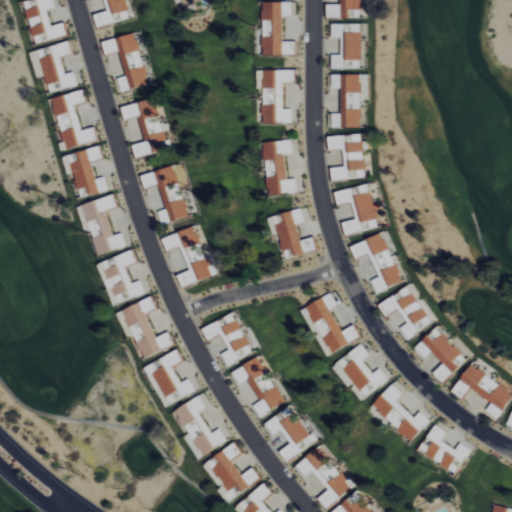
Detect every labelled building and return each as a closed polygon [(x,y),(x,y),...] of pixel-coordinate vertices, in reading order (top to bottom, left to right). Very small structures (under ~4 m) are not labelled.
[(68,36),(65,24),(52,27),(48,10),(56,8),(53,0),(30,0),(24,1),(35,44),(68,36)] [(95,15),(98,28),(131,20),(126,0),(104,0),(108,12),(95,15)] [(328,16),(363,16),(363,0),(341,0),(341,5),(328,5),(328,16)] [(296,56),(296,42),(283,42),(283,16),(295,16),(295,3),(263,3),(263,56),(296,56)] [(341,39),(342,55),(332,55),(332,69),(347,69),(347,61),(363,61),(362,24),(332,25),(332,39),(341,39)] [(103,42),(106,56),(120,52),(127,77),(118,79),(122,93),(150,86),(137,34),(103,42)] [(31,52),(37,78),(46,76),(50,93),(79,86),(76,73),(66,75),(61,58),(73,55),(70,42),(31,52)] [(283,84),(296,84),(296,71),(258,71),(258,89),(263,89),(264,124),(293,124),(293,110),(284,110),(283,84)] [(342,114),(332,114),(332,128),(362,128),(362,101),(369,101),(369,75),(330,75),(330,89),(342,89),(342,114)] [(98,142),(95,128),(82,131),(76,106),(87,103),(84,91),(51,99),(64,150),(98,142)] [(122,107),(125,121),(139,117),(145,143),(133,146),(136,158),(169,151),(164,132),(171,131),(169,123),(163,125),(157,99),(122,107)] [(333,181),(366,178),(364,151),(369,151),(368,142),(362,143),(361,134),(328,138),(330,151),(344,150),(345,168),(332,169),(333,181)] [(298,193),(297,179),(287,180),(285,155),(294,155),(293,141),(264,143),(268,195),(298,193)] [(63,156),(67,175),(74,174),(80,198),(109,191),(105,177),(96,179),(92,162),(103,160),(100,147),(63,156)] [(141,176),(145,189),(159,185),(166,210),(158,212),(162,225),(189,218),(180,184),(186,183),(182,165),(141,176)] [(335,193),(338,206),(352,203),(356,220),(343,223),(346,236),(380,228),(369,185),(335,193)] [(98,256),(127,247),(123,233),(114,236),(107,212),(118,209),(114,196),(77,207),(85,233),(90,231),(98,256)] [(268,218),(272,235),(279,233),(285,259),(317,251),(314,238),(301,241),(297,225),(305,223),(302,210),(268,218)] [(182,288),(214,277),(196,227),(163,239),(167,252),(181,247),(190,272),(178,276),(182,288)] [(405,283),(387,233),(351,246),(356,260),(370,255),(379,278),(372,281),(376,293),(405,283)] [(138,263),(133,251),(98,265),(113,306),(146,294),(141,281),(132,284),(126,268),(138,263)] [(379,305),(387,318),(399,310),(408,325),(401,329),(407,339),(436,321),(413,284),(379,305)] [(302,310),(326,357),(361,338),(355,326),(343,332),(331,310),(338,306),(332,294),(302,310)] [(117,314),(128,337),(133,335),(144,359),(174,346),(169,333),(157,339),(146,314),(157,309),(152,298),(117,314)] [(202,329),(208,341),(222,335),(229,351),(222,354),(227,366),(253,354),(235,314),(202,329)] [(434,375),(443,384),(468,360),(437,328),(415,349),(425,359),(431,353),(444,365),(434,375)] [(370,356),(361,345),(333,367),(361,403),(389,380),(380,369),(373,375),(363,362),(370,356)] [(145,367),(157,393),(163,390),(170,404),(196,392),(190,379),(181,384),(173,366),(183,362),(179,352),(145,367)] [(261,418),(286,403),(259,358),(232,373),(240,386),(248,381),(260,402),(254,406),(261,418)] [(498,420),(511,399),(511,392),(482,372),(487,365),(476,358),(453,392),(462,399),(469,389),(492,404),(486,412),(498,420)] [(397,401),(403,395),(393,385),(372,407),(411,443),(431,422),(421,412),(415,418),(397,401)] [(199,459),(228,442),(220,429),(212,434),(200,413),(209,408),(202,395),(172,413),(199,459)] [(265,424),(274,437),(282,431),(292,445),(281,453),(287,463),(316,443),(292,407),(265,424)] [(457,475),(472,451),(460,444),(456,451),(442,442),(448,433),(435,425),(419,452),(457,475)] [(203,466),(228,503),(261,480),(254,469),(242,476),(232,461),(242,454),(235,444),(203,466)] [(294,468),(303,480),(314,471),(329,491),(319,499),(327,509),(353,489),(320,448),(294,468)] [(237,507),(240,511),(282,511),(282,510),(279,511),(271,511),(263,502),(273,494),(265,484),(237,507)] [(373,511),(356,492),(334,511),(373,511)]
